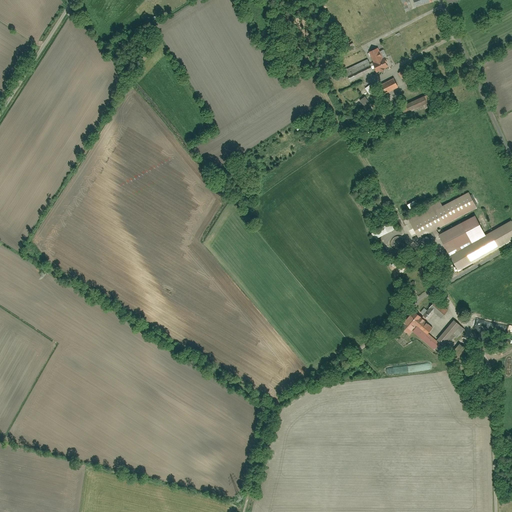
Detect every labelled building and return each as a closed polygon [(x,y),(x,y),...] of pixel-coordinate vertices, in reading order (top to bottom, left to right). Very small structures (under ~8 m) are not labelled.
[(407,0),(399,0),(404,13),(411,11),(407,0)] [(246,9),(251,21),(262,17),(258,5),(246,9)] [(373,66),(376,74),(389,67),(385,59),(384,60),(377,48),(368,52),(375,65),(373,66)] [(345,70),(350,82),(373,72),(368,60),(345,70)] [(404,70),(397,74),(404,84),(411,79),(404,70)] [(393,79),(379,86),(384,96),(398,89),(393,79)] [(369,87),(365,90),(369,96),(373,93),(369,87)] [(378,103),(381,100),(374,94),(371,97),(378,103)] [(423,95),(408,103),(413,115),(429,106),(423,95)] [(359,100),(364,107),(370,103),(365,96),(359,100)] [(477,209),(468,192),(442,206),(440,202),(407,219),(418,240),(477,209)] [(511,223),(509,219),(471,241),(460,224),(436,238),(456,272),(511,238),(511,223)] [(384,228),(370,234),(373,240),(387,234),(384,228)] [(404,240),(400,237),(397,237),(395,237),(392,239),(391,242),(390,245),(392,249),(395,251),(399,251),(403,249),(405,246),(405,243),(404,240)] [(407,259),(400,264),(404,270),(411,265),(407,259)] [(410,291),(406,297),(412,302),(416,296),(410,291)] [(422,327),(434,313),(441,319),(448,311),(436,300),(428,309),(421,318),(412,311),(399,327),(410,336),(412,333),(434,351),(440,344),(446,349),(462,329),(453,322),(438,340),(422,327)] [(163,327),(159,333),(166,337),(169,331),(163,327)] [(465,371),(459,375),(465,383),(470,379),(465,371)]
